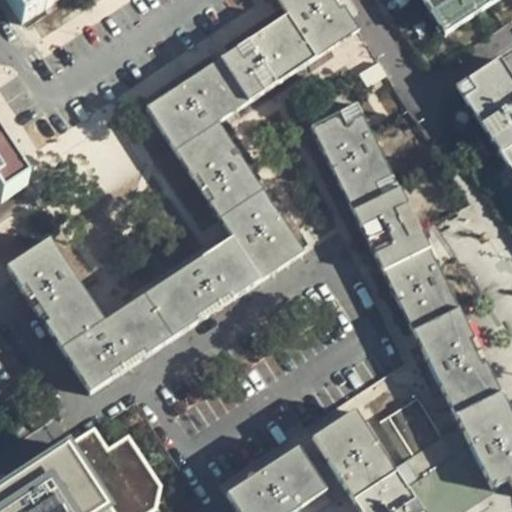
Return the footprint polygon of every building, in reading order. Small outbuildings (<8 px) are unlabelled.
[(3,0),(20,25),(56,0),(3,0)] [(274,0),(285,16),(213,65),(242,108),(329,49),(357,30),(337,0),(274,0)] [(420,0),(443,35),(497,0),(420,0)] [(511,83),(498,63),(456,90),(511,175),(511,83)] [(146,111),(213,215),(256,187),(216,126),(242,108),(213,65),(146,111)] [(508,482),(511,489),(511,422),(497,392),(475,348),(455,309),(427,252),(418,234),(395,189),(354,107),(309,128),(350,212),(381,274),(410,332),(429,371),(451,414),(457,426),(472,456),(491,492),(508,482)] [(13,152),(0,132),(0,203),(26,186),(7,157),(13,152)] [(48,243),(5,272),(89,397),(301,256),(256,187),(213,215),(230,241),(104,325),(48,243)] [(460,511),(480,499),(439,438),(417,401),(380,424),(403,463),(415,482),(405,490),(395,475),(354,413),(311,442),(351,502),(357,511),(460,511)] [(472,456),(457,426),(439,438),(480,499),(460,511),(491,511),(511,498),(511,489),(508,482),(491,492),(472,456)] [(0,511),(150,511),(155,509),(161,485),(127,434),(106,448),(94,429),(92,427),(0,487),(0,511)] [(293,511),(324,492),(296,450),(225,498),(235,511),(293,511)]
